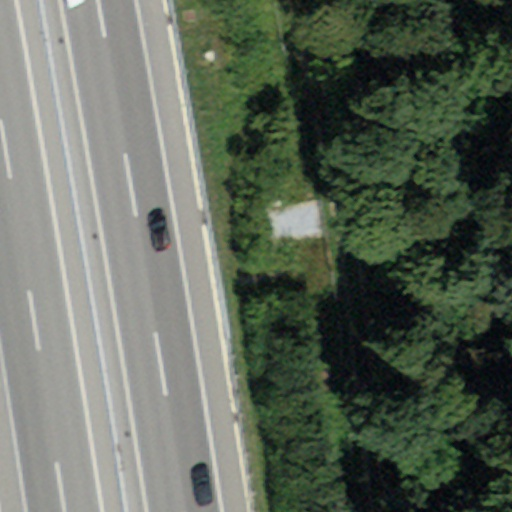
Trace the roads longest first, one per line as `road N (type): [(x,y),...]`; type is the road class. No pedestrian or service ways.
road 1 (track): [(348,511),(320,289),(258,0)]
road 2 (motorway): [(182,511),(97,0)]
road 3 (motorway): [(0,138),(61,511)]
